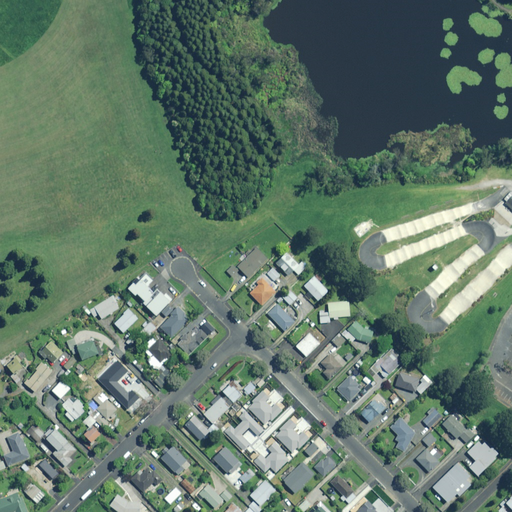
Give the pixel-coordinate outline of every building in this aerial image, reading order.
[(268,259),(257,248),(238,267),(249,278),(268,259)] [(299,265),(287,253),(276,264),(289,276),(293,271),(298,276),(307,267),(302,262),(299,265)] [(238,271),(233,265),(227,271),(232,277),(238,271)] [(278,277),(271,270),(267,274),(274,281),(278,277)] [(146,275),(141,281),(136,277),(131,282),(133,284),(129,289),(136,296),(137,294),(146,302),(154,293),(147,287),(153,281),(146,275)] [(328,292),(314,277),(304,286),(318,301),(328,292)] [(276,292),(262,278),(253,286),(255,289),(250,294),(262,306),(276,292)] [(154,293),(146,302),(147,303),(145,305),(156,316),(161,311),(168,304),(172,300),(166,294),(164,296),(160,292),(157,290),(154,293)] [(297,298),(291,291),(284,298),(290,305),(297,298)] [(117,302),(113,296),(90,310),(95,317),(99,314),(102,319),(119,308),(116,303),(117,302)] [(138,319),(129,310),(133,306),(128,301),(121,309),(126,314),(115,324),(124,333),(138,319)] [(350,316),(349,302),(329,303),(329,312),(320,313),(321,323),(330,323),(330,318),(350,316)] [(295,322),(277,304),(268,314),(285,331),(295,322)] [(174,311),(167,318),(168,319),(160,328),(171,338),(190,319),(177,307),(174,311)] [(202,316),(196,322),(202,328),(210,335),(215,329),(202,316)] [(364,329),(356,321),(343,335),(351,343),(356,339),(370,344),(374,332),(364,329)] [(157,329),(151,323),(144,330),(150,336),(157,329)] [(201,331),(196,326),(178,344),(189,356),(207,337),(201,331)] [(320,344),(309,333),(296,346),(307,357),(320,344)] [(346,340),(340,334),(333,342),(339,348),(346,340)] [(137,338),(132,335),(127,343),(131,346),(137,338)] [(79,353),(83,361),(99,354),(99,355),(103,354),(99,344),(95,346),(93,340),(78,346),(75,339),(70,341),(68,337),(64,339),(66,343),(67,342),(73,355),(79,353)] [(159,340),(155,344),(152,340),(143,348),(159,366),(169,357),(173,354),(159,340)] [(63,353),(51,341),(39,352),(46,359),(51,365),(63,353)] [(401,364),(389,351),(367,372),(374,379),(380,372),(386,379),(401,364)] [(343,367),(330,354),(321,363),(327,370),(323,373),(330,380),(343,367)] [(17,356),(7,365),(16,375),(26,366),(17,356)] [(53,372),(42,363),(36,370),(37,371),(32,378),(31,377),(25,384),(35,392),(53,372)] [(114,375),(106,368),(104,370),(102,368),(97,373),(99,374),(95,379),(103,387),(114,375)] [(173,378),(166,370),(154,382),(161,389),(173,378)] [(142,386),(129,373),(124,378),(121,374),(117,378),(122,382),(117,386),(127,396),(134,390),(135,392),(142,386)] [(400,373),(395,386),(416,393),(417,390),(421,394),(432,383),(425,376),(421,380),(400,373)] [(336,390),(348,401),(349,400),(351,401),(360,391),(356,387),(358,385),(349,377),(336,390)] [(71,389),(62,380),(52,391),(61,400),(71,389)] [(256,389),(251,383),(244,389),(248,395),(256,389)] [(228,385),(222,390),(230,399),(227,402),(230,406),(242,396),(233,386),(231,388),(228,385)] [(371,389),(368,385),(361,392),(364,395),(371,389)] [(90,415),(96,421),(104,427),(109,422),(107,420),(111,416),(113,418),(116,415),(114,413),(117,410),(107,400),(109,398),(103,393),(101,395),(99,393),(94,398),(100,404),(97,407),(93,403),(88,407),(91,410),(88,412),(90,415)] [(394,393),(390,397),(393,400),(391,402),(394,405),(399,399),(394,393)] [(387,406),(383,401),(384,399),(379,394),(371,403),(360,413),(370,423),(387,406)] [(266,401),(260,395),(248,408),(251,411),(247,415),(251,419),(255,414),(259,418),(262,416),(267,421),(277,411),(274,407),(276,405),(268,398),(266,401)] [(230,407),(221,398),(204,414),(213,423),(230,407)] [(74,403),(69,399),(62,406),(76,420),(85,411),(82,409),(85,406),(78,399),(74,403)] [(238,401),(231,407),(235,412),(242,407),(238,401)] [(442,417),(433,408),(428,413),(429,415),(423,420),(430,428),(442,417)] [(247,415),(243,411),(236,417),(240,421),(247,415)] [(467,427),(466,429),(458,420),(460,419),(455,414),(443,425),(457,439),(460,436),(467,443),(475,435),(467,427)] [(90,427),(92,426),(96,421),(90,415),(84,422),(90,427)] [(209,432),(195,416),(185,425),(200,441),(209,432)] [(405,453),(415,434),(400,419),(391,428),(398,435),(395,440),(399,442),(396,448),(405,453)] [(220,430),(213,425),(208,431),(215,436),(220,430)] [(265,433),(257,425),(249,433),(252,436),(247,441),(253,446),(265,433)] [(307,438),(295,425),(275,444),(281,450),(284,447),(290,454),(307,438)] [(92,426),(90,427),(83,434),(92,443),(101,434),(92,426)] [(46,433),(39,427),(31,436),(38,443),(46,433)] [(59,452),(69,443),(56,430),(47,439),(58,450),(59,452)] [(30,458),(19,433),(8,438),(14,452),(4,456),(9,467),(30,458)] [(437,440),(431,434),(423,441),(429,448),(437,440)] [(272,452),(262,442),(251,454),(259,462),(265,456),(266,457),(272,452)] [(469,468),(478,476),(495,459),(493,458),(498,454),(492,448),(491,449),(484,443),(482,445),(478,442),(467,453),(476,461),(469,468)] [(59,452),(58,450),(54,454),(66,467),(72,461),(69,458),(76,451),(69,443),(59,452)] [(319,449),(314,443),(305,452),(311,458),(319,449)] [(242,465),(222,444),(214,451),(218,455),(214,459),(227,473),(229,472),(232,475),(242,465)] [(190,465),(173,447),(161,458),(178,476),(190,465)] [(441,456),(434,449),(430,453),(426,449),(416,459),(430,473),(440,463),(437,460),(441,456)] [(315,475),(303,463),(284,482),(296,494),(315,475)] [(470,476),(457,463),(433,488),(448,503),(464,487),(462,484),(470,476)] [(163,481),(149,467),(140,476),(137,473),(131,479),(144,493),(154,483),(157,486),(163,481)] [(255,475),(250,469),(239,478),(245,484),(255,475)] [(350,485),(339,474),(330,483),(343,496),(342,497),(349,504),(356,496),(352,493),(354,491),(349,486),(350,485)] [(196,489),(186,480),(181,484),(191,494),(196,489)] [(276,491),(265,481),(251,496),(261,506),(276,491)] [(45,495),(32,483),(24,491),(37,503),(45,495)] [(224,500),(208,485),(200,494),(215,509),(224,500)] [(180,500),(178,498),(182,494),(175,487),(164,499),(169,504),(173,507),(180,500)] [(227,490),(221,496),(228,503),(234,497),(227,490)] [(18,493),(0,500),(0,511),(27,511),(22,498),(21,498),(18,493)] [(140,511),(141,503),(129,502),(118,495),(110,506),(118,511),(140,511)] [(511,497),(506,503),(504,500),(500,504),(503,508),(499,511),(506,511),(505,511),(510,507),(511,509),(511,497)] [(311,505),(306,500),(299,506),(304,511),(311,505)] [(174,508),(178,511),(179,511),(182,509),(184,511),(187,507),(180,501),(174,508)] [(260,511),(262,510),(254,502),(249,506),(250,508),(246,511),(260,511)] [(330,511),(321,502),(317,506),(319,508),(315,511),(330,511)]
